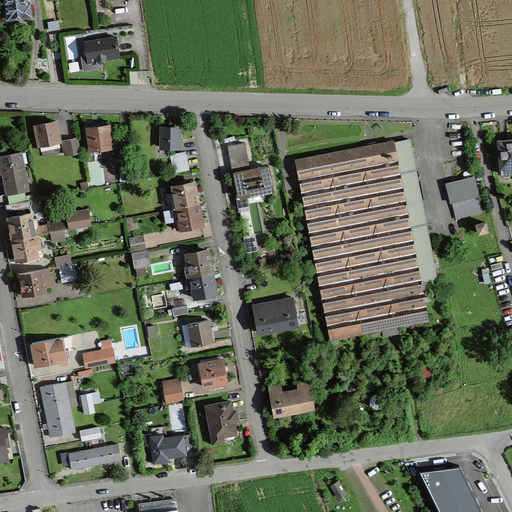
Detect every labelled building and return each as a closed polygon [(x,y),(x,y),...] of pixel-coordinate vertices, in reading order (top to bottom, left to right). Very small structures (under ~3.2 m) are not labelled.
[(5,0),(8,18),(31,15),(30,3),(28,4),(27,0),(5,0)] [(117,36),(85,41),(87,55),(98,53),(98,54),(97,56),(98,59),(100,61),(104,61),(106,58),(120,55),(117,36)] [(98,53),(87,55),(82,56),(84,69),(102,66),(100,61),(98,59),(97,56),(98,54),(98,53)] [(56,120),(35,124),(40,145),(41,144),(42,149),(60,145),(59,141),(60,141),(56,120)] [(91,149),(101,148),(112,146),(110,125),(89,127),(91,149)] [(180,127),(162,126),(161,145),(179,146),(180,127)] [(81,150),(78,136),(70,138),(72,151),(73,152),(81,150)] [(395,141),(398,158),(419,265),(418,265),(421,278),(421,280),(423,280),(438,276),(410,137),(395,141)] [(501,166),(511,165),(511,137),(499,139),(501,166)] [(72,151),(70,138),(64,139),(67,152),(72,151)] [(297,158),(300,177),(398,158),(395,141),(395,139),(297,158)] [(229,144),(233,164),(247,162),(243,141),(229,144)] [(21,168),(18,152),(0,155),(0,162),(2,173),(4,173),(7,193),(28,189),(24,167),(21,168)] [(186,152),(171,155),(172,162),(188,159),(186,152)] [(398,158),(300,177),(321,284),(409,267),(418,265),(419,265),(398,158)] [(188,159),(172,162),(174,171),(189,168),(188,159)] [(233,164),(235,172),(251,168),(249,161),(247,162),(233,164)] [(251,168),(235,172),(239,193),(240,193),(273,186),(274,186),(269,165),(251,168)] [(474,175),(462,178),(467,197),(479,193),(474,175)] [(467,197),(462,178),(447,182),(453,200),(467,197)] [(177,206),(199,202),(195,181),(173,185),(174,192),(177,206)] [(273,186),(240,193),(241,195),(273,189),(273,186)] [(173,207),(177,206),(174,192),(166,194),(169,208),(173,207)] [(50,195),(40,196),(43,209),(52,207),(51,199),(50,195)] [(30,206),(29,199),(6,203),(8,211),(30,206)] [(203,222),(199,202),(177,206),(173,207),(176,219),(178,228),(203,222)] [(166,221),(176,219),(173,207),(169,208),(163,209),(166,221)] [(70,227),(91,223),(88,208),(67,213),(68,218),(70,227)] [(8,216),(12,238),(36,233),(33,218),(32,211),(8,216)] [(132,216),(126,217),(129,229),(134,228),(132,216)] [(64,228),(70,227),(68,218),(48,221),(48,223),(49,231),(51,230),(64,228)] [(486,220),(478,223),(480,231),(489,229),(486,220)] [(49,231),(48,223),(38,225),(40,233),(49,231)] [(65,235),(64,228),(51,230),(52,237),(65,235)] [(36,233),(12,238),(17,260),(39,256),(37,248),(41,248),(38,233),(36,233)] [(144,233),(129,236),(131,243),(146,240),(144,233)] [(258,249),(256,236),(246,238),(249,250),(258,249)] [(132,251),(147,248),(146,240),(131,243),(132,251)] [(150,261),(147,248),(132,251),(135,264),(137,264),(144,262),(150,261)] [(185,264),(187,276),(213,270),(209,248),(187,252),(189,264),(185,264)] [(58,265),(71,262),(70,254),(57,256),(58,265)] [(145,270),(144,262),(137,264),(139,271),(145,270)] [(75,263),(68,264),(70,279),(78,277),(75,263)] [(70,279),(68,264),(60,266),(63,280),(70,279)] [(418,265),(409,267),(411,280),(421,278),(418,265)] [(50,267),(19,272),(24,294),(48,290),(47,285),(53,284),(50,267)] [(409,267),(321,284),(332,337),(430,318),(423,280),(421,280),(421,278),(411,280),(409,267)] [(213,270),(187,276),(189,286),(194,285),(196,296),(217,291),(213,270)] [(283,304),(294,302),(293,296),(288,296),(282,297),(283,304)] [(255,303),(256,309),(267,307),(266,301),(259,302),(255,303)] [(298,323),(294,302),(283,304),(283,307),(276,308),(279,326),(298,323)] [(173,307),(175,314),(189,311),(188,304),(173,307)] [(260,330),(279,326),(276,308),(267,310),(267,307),(256,309),(260,330)] [(209,318),(189,321),(193,344),(213,340),(209,318)] [(193,344),(189,321),(182,322),(186,346),(193,344)] [(67,358),(62,335),(52,337),(52,339),(45,340),(45,339),(33,341),(37,364),(62,359),(67,358)] [(88,366),(115,361),(113,347),(85,353),(88,366)] [(222,368),(220,357),(201,361),(202,368),(199,368),(200,376),(204,376),(205,384),(228,379),(226,368),(222,368)] [(164,387),(182,384),(180,377),(163,380),(164,387)] [(299,386),(310,384),(308,377),(301,379),(297,379),(299,386)] [(67,380),(71,405),(79,404),(74,379),(67,380)] [(46,410),(71,405),(67,380),(42,385),(46,410)] [(270,385),(272,392),(283,389),(281,382),(274,384),(270,385)] [(185,398),(182,384),(164,387),(167,402),(185,398)] [(314,405),(310,384),(299,386),(299,389),(283,392),(283,389),(272,392),(276,412),(314,405)] [(84,405),(93,402),(91,391),(82,393),(84,405)] [(229,400),(206,404),(213,441),(223,439),(222,434),(235,431),(234,421),(238,421),(236,409),(231,409),(229,400)] [(95,410),(93,402),(84,405),(85,412),(95,410)] [(76,430),(71,405),(46,410),(51,434),(76,430)] [(102,435),(99,425),(81,429),(82,439),(102,435)] [(0,458),(8,457),(5,443),(8,442),(7,432),(6,426),(0,427),(0,458)] [(5,443),(8,457),(14,456),(9,431),(7,432),(8,442),(5,443)] [(186,453),(185,449),(183,435),(163,436),(162,433),(152,435),(155,460),(166,459),(166,455),(186,453)] [(183,435),(185,449),(193,448),(191,434),(183,435)] [(119,442),(94,447),(97,462),(122,458),(119,442)] [(69,447),(62,448),(64,462),(71,460),(69,447)] [(94,447),(70,451),(72,461),(73,466),(97,462),(94,447)] [(484,511),(461,465),(420,474),(439,511),(484,511)] [(141,511),(178,507),(177,498),(140,503),(141,511)]
